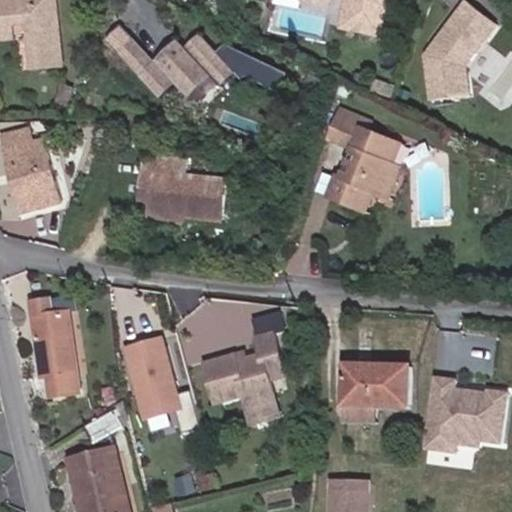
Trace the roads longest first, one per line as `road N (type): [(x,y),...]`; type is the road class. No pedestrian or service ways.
road 1 (residential): [(0,243),(511,305)]
road 2 (residential): [(0,269),(53,511)]
